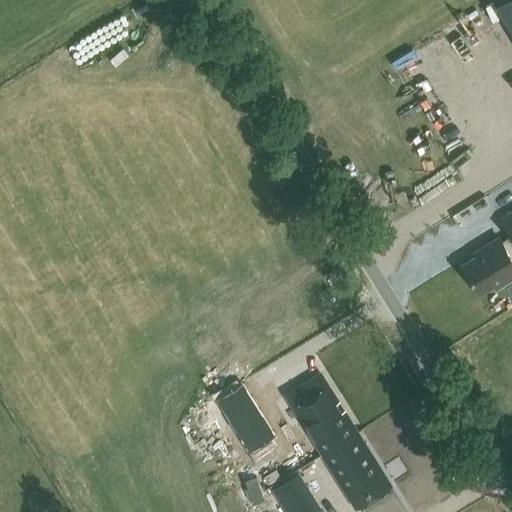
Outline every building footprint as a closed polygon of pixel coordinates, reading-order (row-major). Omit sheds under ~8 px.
[(511,0),(501,0),(497,3),(511,27),(511,0)] [(511,209),(501,217),(511,234),(494,245),(492,241),(475,252),(478,255),(463,264),(480,291),(494,283),(496,286),(511,276),(511,209)] [(317,376),(291,392),(298,404),(294,406),(323,453),(357,432),(344,411),(340,413),(335,405),(338,402),(328,386),(325,388),(317,376)] [(323,453),(325,457),(356,508),(391,485),(359,435),(357,432),(323,453)] [(289,511),(308,511),(321,505),(300,471),(274,487),(289,511)]
